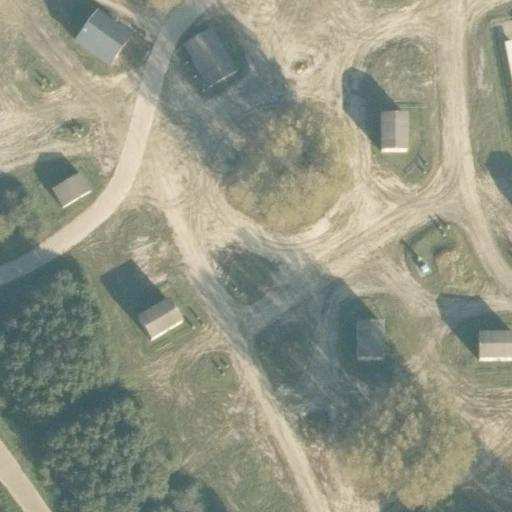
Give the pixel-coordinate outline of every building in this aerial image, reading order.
[(131,37),(96,12),(73,43),(107,69),(131,37)] [(235,72),(227,58),(210,30),(182,46),(207,89),(235,72)] [(511,41),(503,44),(508,64),(511,63),(511,41)] [(380,153),(405,152),(405,116),(379,117),(380,153)] [(61,209),(89,192),(79,175),(51,191),(61,209)] [(149,342),(180,323),(167,301),(136,319),(149,342)] [(356,361),(382,360),(381,324),(355,325),(356,361)] [(477,361),(511,361),(511,335),(477,336),(477,361)]
